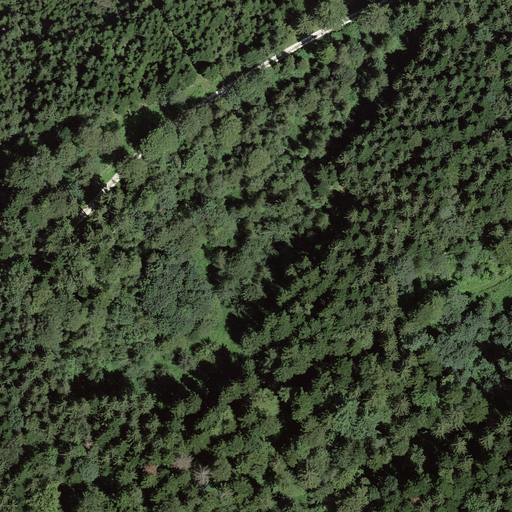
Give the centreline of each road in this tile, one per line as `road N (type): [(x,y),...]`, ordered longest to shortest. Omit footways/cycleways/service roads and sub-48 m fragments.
road 1 (track): [(386,0),(218,94),(86,214)]
road 2 (track): [(511,271),(419,315),(351,360),(316,424)]
road 3 (track): [(335,496),(511,411)]
